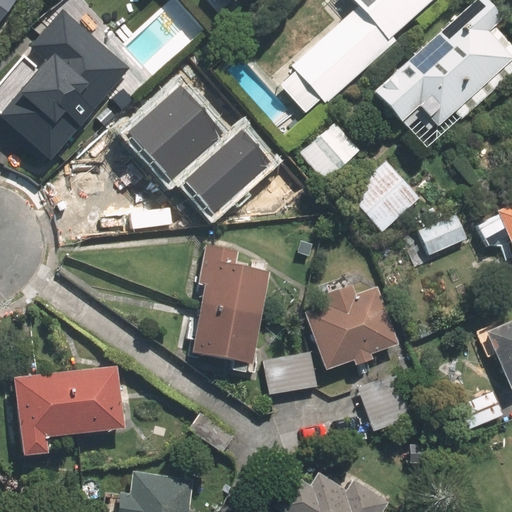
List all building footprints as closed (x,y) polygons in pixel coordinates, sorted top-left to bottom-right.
[(0,0),(0,23),(17,0),(0,0)] [(208,0),(221,13),(235,0),(243,0),(244,0),(208,0)] [(357,0),(361,4),(295,65),(300,70),(285,84),(310,111),(322,100),(325,104),(438,0),(357,0)] [(494,0),(478,0),(376,91),(428,149),(511,74),(511,43),(498,28),(510,17),(494,0)] [(0,84),(0,114),(55,161),(133,67),(64,9),(33,47),(49,60),(40,71),(23,57),(0,84)] [(337,120),(303,150),(329,179),(363,149),(337,120)] [(421,198),(387,160),(351,191),(385,230),(421,198)] [(511,202),(476,218),(488,246),(511,235),(511,202)] [(458,213),(418,230),(429,255),(468,238),(458,213)] [(204,280),(208,281),(196,351),(257,361),(273,270),(238,264),(241,250),(210,245),(204,280)] [(203,270),(157,256),(147,288),(193,303),(203,270)] [(377,357),(375,352),(402,342),(381,285),(358,294),(354,284),(331,292),(334,302),(309,312),(330,368),(357,359),(359,363),(377,357)] [(511,320),(489,330),(511,381),(511,320)] [(265,360),(271,394),(319,386),(313,352),(265,360)] [(120,363),(19,376),(28,452),(54,449),(53,435),(128,426),(120,363)] [(398,371),(359,385),(375,430),(414,416),(398,371)] [(504,414),(494,391),(469,403),(479,426),(504,414)] [(348,403),(272,420),(281,456),(356,439),(348,403)] [(224,452),(236,435),(203,412),(191,429),(224,452)] [(277,506),(286,511),(385,511),(393,501),(356,478),(350,488),(320,470),(310,486),(296,477),(277,506)] [(192,511),(196,480),(143,474),(139,511),(192,511)]
